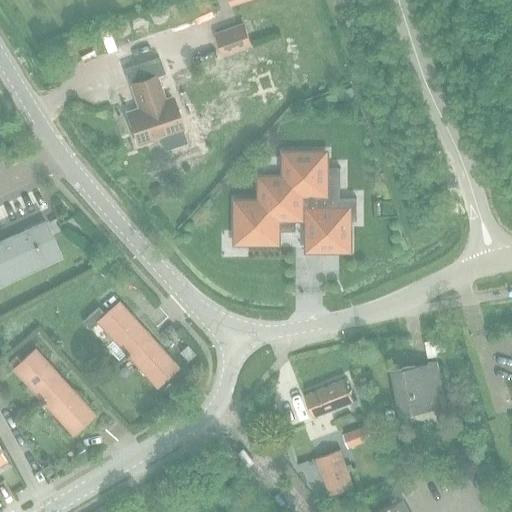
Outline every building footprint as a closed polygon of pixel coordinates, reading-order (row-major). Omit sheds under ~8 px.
[(244,23),(216,33),(224,54),(251,45),(244,23)] [(164,99),(155,74),(131,83),(139,108),(127,112),(137,143),(182,128),(172,97),(164,99)] [(295,215),(309,215),(309,247),(347,247),(347,219),(356,219),(356,196),(340,196),(340,166),(324,166),(324,153),(286,153),(286,178),(271,178),(271,187),(262,187),(262,202),(238,202),(238,230),(247,230),(247,240),(275,240),(275,230),(295,230),(295,215)] [(25,228),(42,262),(60,254),(43,219),(25,228)] [(42,262),(25,228),(8,236),(25,271),(42,262)] [(25,271),(8,236),(0,239),(0,262),(8,279),(25,271)] [(97,321),(126,353),(147,334),(117,302),(97,321)] [(147,334),(126,353),(155,386),(176,367),(147,334)] [(42,401),(63,382),(34,350),(13,369),(42,401)] [(402,414),(446,405),(437,361),(393,370),(402,414)] [(318,414),(354,401),(346,379),(305,394),(315,420),(319,418),(318,414)] [(93,414),(63,382),(42,401),(72,433),(93,414)] [(366,426),(343,435),(347,444),(370,435),(366,426)] [(318,457),(331,494),(354,486),(341,449),(318,457)] [(405,511),(399,500),(377,511),(405,511)]
